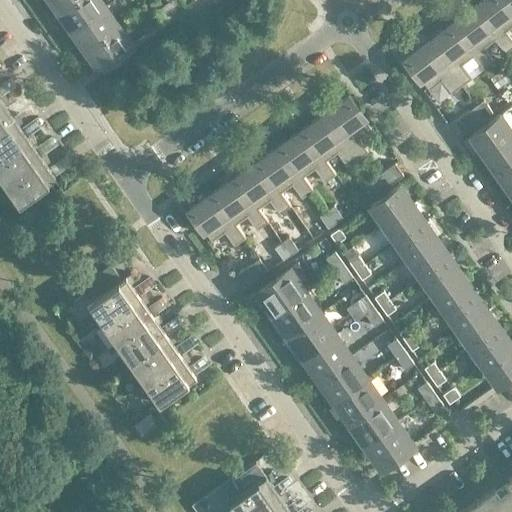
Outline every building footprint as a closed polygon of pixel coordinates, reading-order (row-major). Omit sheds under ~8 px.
[(72,0),(49,0),(52,4),(54,3),(59,9),(72,0)] [(105,5),(101,0),(72,0),(59,9),(64,16),(62,18),(70,29),(105,5)] [(168,0),(177,11),(185,5),(181,0),(168,0)] [(511,13),(501,0),(479,0),(472,6),(496,38),(495,38),(505,51),(511,45),(511,37),(506,30),(511,25),(511,13)] [(511,0),(501,0),(511,13),(511,0)] [(163,4),(154,10),(163,21),(171,15),(163,4)] [(118,24),(105,5),(70,29),(79,41),(81,40),(85,47),(118,24)] [(496,38),(472,6),(450,23),(474,54),(473,55),(483,68),(494,60),(484,46),(495,38),(496,38)] [(474,54),(450,23),(428,39),(461,84),(472,76),(462,63),(473,55),(474,54)] [(132,43),(118,24),(85,47),(90,53),(88,55),(97,67),(132,43)] [(461,84),(428,39),(405,57),(429,88),(441,79),(451,92),(461,84)] [(8,101),(4,93),(0,96),(0,126),(11,118),(2,106),(8,101)] [(348,95),(325,111),(357,157),(368,150),(358,136),(371,127),(348,95)] [(484,99),(477,104),(485,116),(493,111),(484,99)] [(485,116),(477,104),(454,120),(462,132),(485,116)] [(357,157),(325,111),(302,127),(325,160),(326,159),(337,151),(347,165),(357,157)] [(22,121),(18,113),(11,118),(0,126),(0,155),(25,138),(25,137),(16,125),(22,121)] [(511,132),(511,130),(500,113),(471,134),(484,152),(511,132)] [(325,160),(302,127),(280,143),(303,175),(315,167),(324,180),(335,172),(326,159),(325,160)] [(36,140),(32,132),(25,137),(25,138),(0,155),(0,179),(2,183),(39,158),(38,157),(30,145),(36,140)] [(511,158),(511,132),(484,152),(497,170),(511,158)] [(303,175),(280,143),(257,159),(280,191),(281,191),(292,183),(301,196),(313,188),(303,175)] [(50,160),(46,152),(38,157),(39,158),(2,183),(6,189),(16,202),(17,204),(54,178),(51,175),(44,164),(50,160)] [(511,185),(511,158),(497,170),(509,187),(511,185)] [(280,191),(257,159),(235,175),(258,207),(270,199),(279,212),(290,204),(281,191),(280,191)] [(395,162),(372,178),(380,190),(403,174),(395,162)] [(258,207),(235,175),(212,191),(235,223),(236,223),(247,215),(256,228),(268,220),(258,207)] [(380,190),(372,178),(365,183),(373,195),(380,190)] [(413,202),(400,184),(371,204),(384,223),(413,202)] [(235,223),(212,191),(189,207),(212,240),(224,231),(234,244),(245,236),(236,223),(235,223)] [(425,220),(413,202),(384,223),(396,240),(425,220)] [(334,204),(327,210),(335,222),(343,217),(334,204)] [(335,222),(327,210),(319,215),(328,227),(335,222)] [(438,238),(425,220),(396,240),(409,258),(438,238)] [(345,236),(339,227),(330,233),(336,242),(345,236)] [(289,236),(282,241),(290,254),(297,248),(289,236)] [(450,256),(438,238),(409,258),(421,276),(450,256)] [(290,254),(282,241),(274,247),(283,259),(290,254)] [(344,263),(335,250),(326,257),(335,269),(344,263)] [(358,254),(349,260),(355,269),(364,263),(358,254)] [(463,273),(450,256),(421,276),(434,294),(463,273)] [(237,273),(245,285),(268,270),(259,257),(237,273)] [(313,284),(297,262),(257,290),(273,313),(306,290),(313,284)] [(352,275),(344,263),(335,269),(343,282),(352,275)] [(371,272),(364,263),(355,269),(362,278),(371,272)] [(134,280),(131,272),(121,279),(121,278),(86,303),(91,309),(101,322),(100,323),(101,323),(137,297),(128,285),(134,280)] [(475,291),(463,273),(434,294),(446,311),(475,291)] [(383,289),(374,296),(380,305),(390,298),(383,289)] [(321,311),(306,290),(273,313),(288,334),(321,311)] [(488,309),(475,291),(446,311),(459,329),(488,309)] [(148,300),(144,292),(137,297),(101,323),(105,329),(114,342),(114,343),(151,317),(151,316),(142,304),(148,300)] [(374,306),(365,293),(356,300),(365,312),(374,306)] [(396,307),(390,298),(380,305),(387,314),(396,307)] [(383,319),(374,306),(365,312),(374,325),(383,319)] [(500,326),(488,309),(459,329),(471,347),(500,326)] [(162,319),(158,311),(151,316),(151,317),(114,343),(118,348),(119,348),(128,362),(165,337),(165,336),(156,324),(162,319)] [(336,333),(321,311),(288,334),(303,356),(336,333)] [(77,339),(85,334),(78,324),(70,330),(77,339)] [(408,325),(399,331),(406,340),(415,334),(408,325)] [(511,344),(511,343),(500,326),(471,347),(484,364),(498,354),(511,344)] [(176,339),(172,331),(165,336),(165,337),(128,362),(132,368),(142,381),(142,382),(179,356),(178,356),(170,343),(176,339)] [(351,355),(336,333),(303,356),(319,378),(351,355)] [(421,343),(415,334),(406,340),(412,349),(421,343)] [(405,350),(396,337),(387,343),(396,356),(405,350)] [(90,359),(100,352),(95,344),(90,344),(83,349),(90,359)] [(511,372),(511,344),(498,354),(484,364),(497,383),(511,373),(511,372)] [(190,359),(186,350),(178,356),(179,356),(142,382),(146,388),(146,387),(156,401),(157,403),(193,377),(191,373),(191,374),(184,363),(190,359)] [(414,362),(405,350),(396,356),(405,369),(414,362)] [(97,355),(90,360),(96,369),(103,364),(97,355)] [(367,376),(351,355),(319,378),(334,399),(367,376)] [(433,360),(424,367),(430,376),(439,369),(433,360)] [(446,378),(439,369),(430,376),(437,384),(446,378)] [(382,398),(367,376),(334,399),(349,421),(382,398)] [(435,393),(426,380),(417,387),(426,399),(435,393)] [(112,390),(118,399),(125,394),(119,386),(112,390)] [(454,386),(448,389),(455,399),(460,395),(454,386)] [(455,399),(448,389),(443,393),(449,402),(455,399)] [(444,405),(435,393),(426,399),(435,412),(444,405)] [(397,420),(382,398),(349,421),(364,443),(397,420)] [(413,442),(397,420),(364,443),(380,465),(413,442)] [(256,460),(231,477),(240,490),(264,473),(256,460)] [(274,479),(270,471),(261,477),(226,501),(231,508),(234,511),(254,511),(277,496),(277,495),(268,483),(274,479)] [(511,511),(511,474),(508,478),(511,483),(498,492),(495,487),(477,499),(486,511),(511,511)] [(288,498),(284,490),(277,495),(277,496),(254,511),(288,511),(282,503),(288,498)] [(486,511),(477,499),(460,511),(458,509),(453,511),(486,511)]
